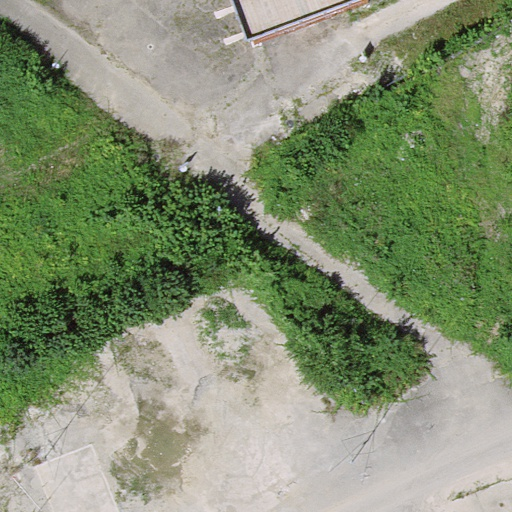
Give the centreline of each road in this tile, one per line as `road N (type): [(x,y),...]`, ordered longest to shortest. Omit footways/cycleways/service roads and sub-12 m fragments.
road 1 (track): [(431,0),(180,152)]
road 2 (track): [(0,6),(180,152)]
